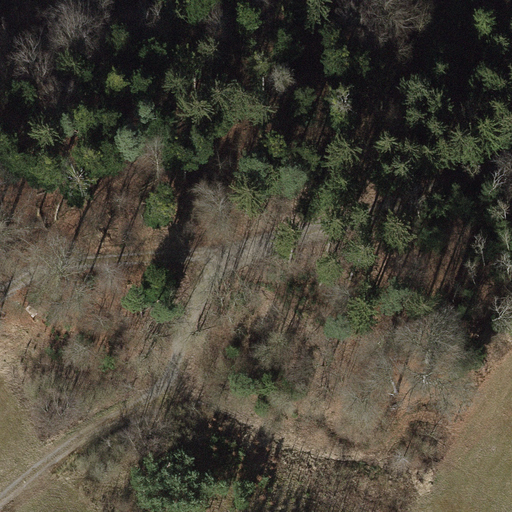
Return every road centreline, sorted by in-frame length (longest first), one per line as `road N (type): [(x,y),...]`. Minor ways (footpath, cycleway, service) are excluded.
road 1 (track): [(511,154),(327,230),(226,252),(75,264),(0,294)]
road 2 (track): [(16,283),(131,168),(257,78),(432,0)]
road 3 (track): [(0,503),(171,383),(206,281),(226,252)]
